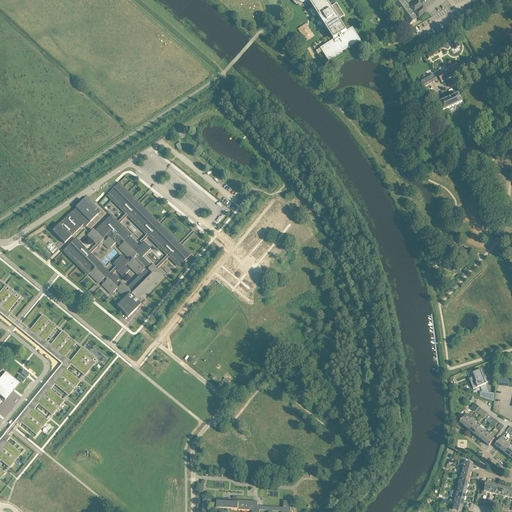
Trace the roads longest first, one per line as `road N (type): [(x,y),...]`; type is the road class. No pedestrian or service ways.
road 1 (unclassified): [(130,162),(0,242)]
road 2 (residential): [(0,426),(46,366),(0,323)]
